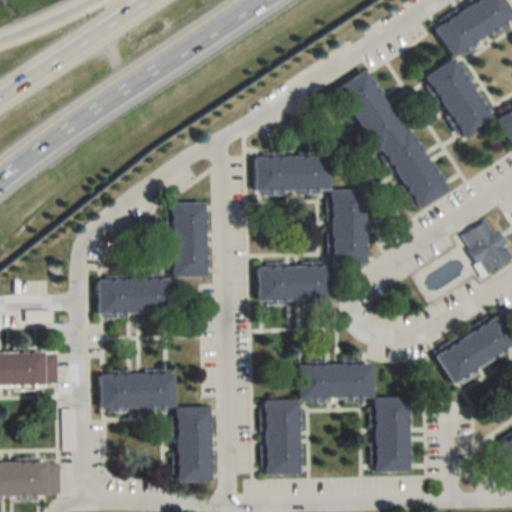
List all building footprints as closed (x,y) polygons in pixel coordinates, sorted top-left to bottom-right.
[(509,19),(498,0),(471,0),(428,25),(445,55),(509,19)] [(419,75),(456,139),(486,122),(449,57),(419,75)] [(332,86),(409,211),(439,192),(363,67),(332,86)] [(511,103),(488,117),(507,149),(511,146),(511,103)] [(359,189),(323,190),(323,155),(248,156),(248,192),(324,191),(325,263),(360,263),(359,189)] [(165,278),(91,279),(91,315),(166,314),(165,277),(200,277),(199,202),(164,202),(165,278)] [(510,256),(485,217),(456,236),(481,275),(510,256)] [(250,266),(251,302),(326,301),(325,266),(250,266)] [(446,385),(510,349),(492,317),(427,353),(446,385)] [(0,352),(0,386),(54,385),(54,352),(0,352)] [(401,397),(366,398),(365,364),(291,365),(292,400),(366,399),(367,472),(403,471),(401,397)] [(168,408),(168,373),(93,374),(94,409),(169,408),(170,482),(205,481),(203,407),(168,408)] [(293,474),(292,400),(256,401),(257,475),(293,474)] [(507,476),(511,473),(511,431),(490,444),(507,476)] [(54,461),(0,462),(0,496),(55,496),(54,461)]
